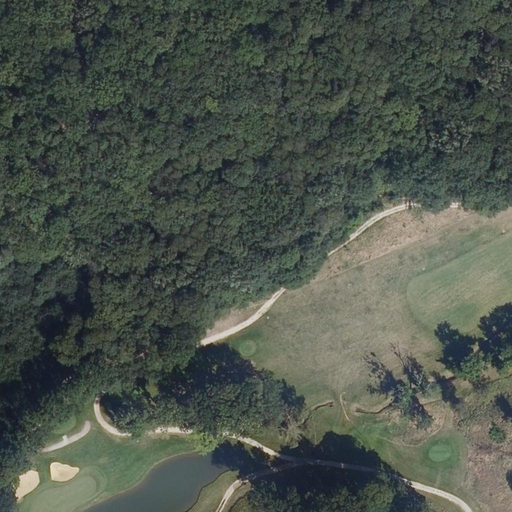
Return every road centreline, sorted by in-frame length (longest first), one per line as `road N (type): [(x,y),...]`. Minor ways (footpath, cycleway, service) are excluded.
road 1 (track): [(0,434),(167,312),(301,253)]
road 2 (track): [(511,176),(379,197),(301,253)]
